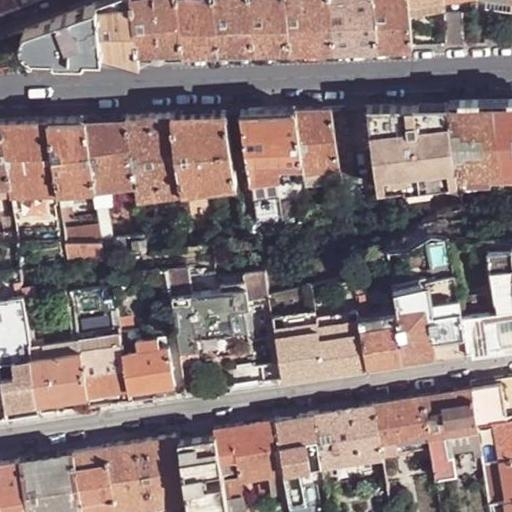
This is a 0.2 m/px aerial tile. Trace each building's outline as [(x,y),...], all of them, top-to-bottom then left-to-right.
[(0,0),(0,14),(22,6),(19,0),(0,0)] [(134,0),(99,0),(98,1),(104,54),(105,55),(120,59),(141,66),(141,52),(140,53),(134,0)] [(134,0),(140,53),(141,52),(160,52),(185,51),(179,0),(134,0)] [(216,0),(179,0),(185,51),(203,51),(220,50),(216,0)] [(251,0),(216,0),(220,50),(238,49),(257,49),(251,0)] [(287,0),(251,0),(257,49),(272,48),(292,48),(287,0)] [(287,0),(292,48),(315,47),(336,46),(332,0),(287,0)] [(362,45),(380,45),(375,0),(332,0),(336,46),(362,45)] [(375,0),(380,45),(395,44),(414,44),(412,12),(411,3),(410,0),(375,0)] [(424,0),(411,3),(412,12),(445,5),(444,0),(424,0)] [(511,0),(485,0),(485,6),(511,9),(511,0)] [(98,1),(27,27),(25,32),(32,51),(35,53),(62,54),(104,54),(98,1)] [(455,10),(445,10),(448,42),(457,42),(466,42),(464,9),(455,10)] [(511,100),(495,101),(502,171),(511,170),(511,100)] [(449,102),(457,173),(502,171),(495,101),(470,102),(449,102)] [(409,104),(417,177),(432,175),(457,173),(449,102),(427,103),(409,104)] [(367,105),(376,182),(400,179),(417,177),(409,104),(387,105),(367,105)] [(346,106),(332,107),(339,166),(340,178),(356,176),(346,106)] [(297,108),(305,171),(339,166),(332,107),(312,108),(297,108)] [(243,110),(253,178),(259,178),(280,175),(305,171),(297,108),(273,109),(243,110)] [(174,113),(184,191),(237,184),(227,111),(197,112),(174,113)] [(152,113),(128,114),(136,182),(139,197),(139,198),(153,196),(163,195),(184,191),(174,113),(152,113)] [(95,185),(96,187),(111,185),(136,182),(128,114),(104,116),(87,117),(95,185)] [(11,183),(12,192),(60,190),(50,117),(26,118),(3,119),(11,183)] [(50,117),(60,190),(70,189),(95,185),(87,117),(67,117),(50,117)] [(0,119),(0,199),(13,198),(12,192),(11,183),(3,119),(0,119)] [(339,166),(305,171),(306,182),(340,178),(339,166)] [(511,170),(502,171),(504,192),(511,191),(511,170)] [(280,175),(280,185),(306,182),(305,171),(280,175)] [(502,171),(457,173),(460,193),(504,192),(502,171)] [(432,175),(417,177),(419,191),(422,215),(437,207),(432,175)] [(417,177),(400,179),(402,195),(419,191),(417,177)] [(136,182),(111,185),(112,200),(139,197),(136,182)] [(111,185),(96,187),(98,203),(108,202),(112,200),(111,185)] [(309,200),(283,203),(285,219),(311,216),(309,200)] [(101,238),(102,240),(113,238),(108,202),(98,203),(99,213),(99,221),(100,226),(101,238)] [(150,211),(141,212),(143,221),(151,220),(150,211)] [(226,215),(211,217),(212,227),(227,225),(226,215)] [(322,216),(311,217),(313,232),(324,233),(322,216)] [(67,240),(65,240),(66,256),(103,254),(103,249),(102,240),(101,238),(100,226),(99,221),(64,225),(67,240)] [(346,224),(338,226),(339,235),(348,236),(346,224)] [(103,254),(103,256),(109,256),(109,253),(134,251),(146,250),(145,242),(144,234),(113,238),(102,240),(103,249),(103,254)] [(511,234),(509,234),(502,234),(503,245),(511,243),(511,234)] [(511,243),(503,245),(491,246),(500,320),(511,318),(511,243)] [(247,284),(267,271),(248,274),(247,272),(220,276),(219,270),(194,273),(193,264),(168,268),(172,294),(192,292),(247,284)] [(267,271),(247,284),(253,328),(274,325),(272,311),(267,271)] [(427,273),(393,279),(393,285),(428,278),(427,273)] [(454,275),(428,278),(433,311),(459,307),(454,275)] [(428,278),(393,285),(397,310),(404,360),(423,357),(435,355),(429,312),(433,311),(428,278)] [(37,284),(25,286),(25,292),(26,299),(39,297),(37,284)] [(247,284),(192,292),(197,335),(253,328),(247,284)] [(0,295),(0,361),(0,363),(34,359),(34,357),(32,346),(32,342),(26,299),(25,292),(0,295)] [(192,292),(172,294),(182,363),(192,361),(190,355),(199,354),(197,335),(192,292)] [(316,306),(272,311),(274,325),(279,360),(282,378),(297,376),(315,373),(325,372),(318,323),(317,315),(316,306)] [(433,311),(429,312),(435,355),(465,351),(463,335),(461,325),(460,313),(459,307),(433,311)] [(360,309),(317,315),(318,323),(361,316),(360,311),(360,309)] [(397,310),(371,315),(371,310),(360,311),(361,316),(362,331),(368,366),(387,363),(404,360),(397,310)] [(467,312),(460,313),(461,325),(469,323),(467,312)] [(361,316),(318,323),(325,372),(338,370),(333,336),(362,331),(361,316)] [(133,328),(132,318),(120,320),(122,329),(133,328)] [(511,318),(500,320),(504,350),(507,350),(511,348),(511,318)] [(469,323),(461,325),(463,335),(472,334),(470,324),(469,323)] [(123,342),(124,350),(163,344),(161,334),(135,338),(133,328),(122,329),(122,331),(123,342)] [(122,331),(79,338),(81,350),(123,342),(122,331)] [(362,331),(333,336),(338,370),(368,366),(362,331)] [(472,334),(463,335),(465,351),(466,351),(470,355),(478,354),(475,334),(472,334)] [(73,339),(32,346),(34,357),(81,350),(79,338),(73,339)] [(123,342),(81,350),(88,394),(110,391),(131,388),(124,350),(123,342)] [(163,344),(124,350),(131,388),(159,384),(175,382),(170,344),(163,344)] [(81,350),(34,357),(34,359),(37,381),(38,388),(40,403),(61,399),(88,394),(81,350)] [(250,365),(252,383),(282,378),(279,360),(250,365)] [(511,372),(503,374),(470,379),(471,384),(477,421),(493,419),(511,416),(511,372)] [(431,440),(436,476),(457,472),(453,447),(474,444),(475,451),(482,450),(477,421),(471,384),(446,388),(422,392),(429,430),(431,440)] [(33,415),(42,414),(40,403),(38,388),(33,389),(24,391),(28,416),(33,415)] [(401,395),(374,400),(381,438),(400,436),(429,430),(422,392),(401,395)] [(344,404),(315,409),(324,463),(383,454),(383,451),(381,438),(374,400),(344,404)] [(18,406),(6,407),(8,419),(20,417),(18,406)] [(303,411),(275,415),(284,470),(302,467),(324,463),(315,409),(303,411)] [(229,423),(215,425),(217,432),(221,460),(237,458),(240,477),(269,472),(284,470),(275,415),(264,417),(229,423)] [(511,416),(493,419),(500,459),(511,457),(511,416)] [(429,430),(400,436),(401,446),(431,440),(429,430)] [(106,443),(117,510),(181,499),(188,498),(179,438),(178,432),(142,437),(106,443)] [(197,435),(179,438),(188,498),(190,511),(205,511),(229,509),(224,480),(221,460),(217,432),(197,435)] [(381,438),(383,451),(402,447),(401,446),(400,436),(381,438)] [(74,448),(84,511),(104,511),(117,510),(106,443),(92,445),(74,448)] [(24,456),(32,511),(84,511),(74,448),(48,452),(24,456)] [(383,454),(324,463),(326,479),(327,483),(386,473),(383,454)] [(32,511),(24,456),(8,458),(0,459),(0,511),(32,511)] [(511,457),(500,459),(507,500),(511,499),(511,457)] [(324,463),(302,467),(304,483),(326,479),(324,463)] [(302,467),(284,470),(287,486),(304,483),(302,467)] [(284,470),(269,472),(272,490),(287,488),(287,486),(284,470)] [(234,478),(224,480),(229,509),(245,507),(242,485),(234,478)] [(304,483),(287,486),(287,488),(290,503),(307,501),(304,483)] [(190,511),(188,498),(181,499),(183,511),(190,511)]
